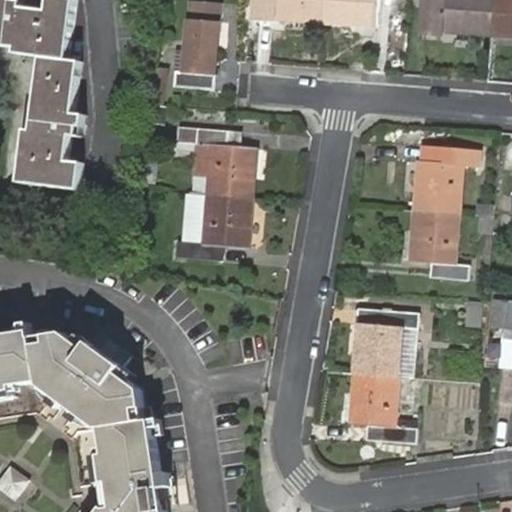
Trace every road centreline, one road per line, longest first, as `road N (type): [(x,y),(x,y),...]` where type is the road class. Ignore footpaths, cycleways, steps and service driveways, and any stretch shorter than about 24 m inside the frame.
road 1 (residential): [(511,475),(352,497),(323,494),(288,453),(343,99)]
road 2 (residential): [(343,99),(511,111)]
